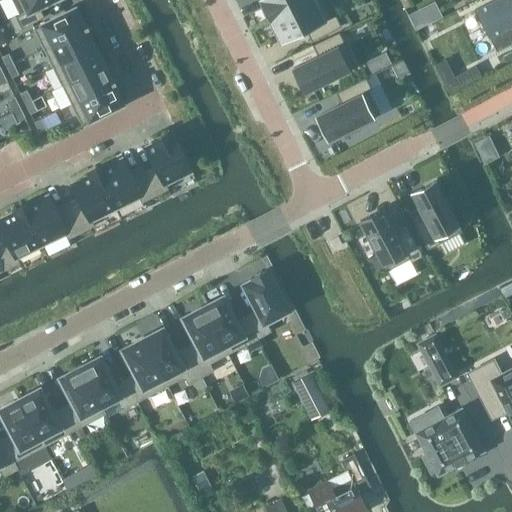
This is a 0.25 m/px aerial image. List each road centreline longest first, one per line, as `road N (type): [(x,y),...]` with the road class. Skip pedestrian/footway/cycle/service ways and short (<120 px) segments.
road 1 (residential): [(0,366),(252,236)]
road 2 (residential): [(216,0),(315,196)]
road 3 (residential): [(157,102),(0,182)]
road 4 (residential): [(431,136),(315,196)]
